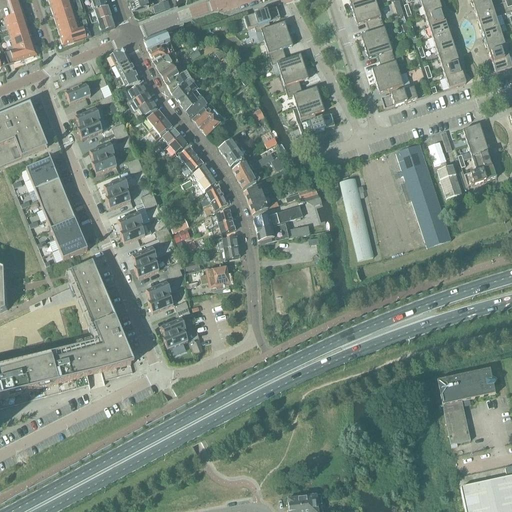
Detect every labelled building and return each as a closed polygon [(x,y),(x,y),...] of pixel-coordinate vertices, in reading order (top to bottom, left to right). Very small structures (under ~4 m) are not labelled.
[(15,0),(6,3),(11,18),(24,14),(19,0),(15,0)] [(65,0),(49,5),(52,16),(72,9),(69,0),(65,0)] [(96,0),(90,2),(93,13),(107,8),(104,0),(96,0)] [(151,0),(143,0),(129,4),(131,14),(148,9),(154,7),(151,0)] [(349,6),(352,15),(376,7),(374,0),(357,0),(359,3),(356,3),(349,6)] [(473,8),(475,13),(492,7),(489,0),(479,0),(471,3),(472,3),(471,4),(472,8),(473,8)] [(158,5),(160,12),(170,9),(168,2),(158,5)] [(421,8),(425,18),(442,12),(438,2),(421,8)] [(365,21),(367,29),(382,24),(376,7),(352,15),(355,24),(362,22),(365,21)] [(475,13),(478,23),(495,18),(492,7),(475,13)] [(93,13),(97,23),(111,19),(107,8),(93,13)] [(52,16),(55,26),(75,19),(72,9),(52,16)] [(243,20),(247,31),(274,22),(272,16),(277,15),(278,15),(276,9),(243,20)] [(425,18),(428,28),(445,23),(443,17),(444,17),(443,13),(442,13),(442,12),(425,18)] [(2,33),(7,31),(27,25),(24,14),(11,18),(4,20),(6,27),(0,29),(2,33)] [(478,23),(481,33),(498,28),(495,18),(478,23)] [(55,26),(59,37),(79,30),(79,29),(75,19),(55,26)] [(111,19),(97,23),(100,34),(114,29),(111,19)] [(260,33),(264,44),(288,36),(285,27),(278,29),(276,30),(275,27),(270,29),(268,24),(280,21),(279,20),(274,22),(247,31),(254,29),(256,35),(260,33)] [(428,28),(431,38),(448,33),(445,23),(428,28)] [(361,40),(364,49),(388,41),(382,24),(367,29),(370,37),(368,38),(368,37),(361,40)] [(5,43),(11,41),(31,35),(27,25),(7,31),(9,37),(4,39),(5,43)] [(79,30),(59,37),(62,45),(63,45),(63,47),(68,45),(68,46),(74,44),(91,39),(87,27),(83,28),(79,29),(79,30)] [(482,33),(485,44),(502,38),(498,28),(481,33),(481,34),(482,33)] [(148,54),(169,45),(169,44),(168,44),(165,37),(166,37),(165,34),(165,33),(143,41),(148,54)] [(431,38),(435,49),(452,43),(448,33),(431,38)] [(7,49),(8,53),(14,51),(14,52),(34,45),(31,35),(11,41),(13,47),(7,49)] [(264,44),(270,61),(284,56),(282,48),(284,48),(291,45),(288,36),(264,44)] [(486,49),(488,54),(505,48),(502,38),(485,44),(484,45),(485,49),(486,49)] [(376,55),(378,63),(393,58),(388,41),(364,49),(367,58),(374,56),(376,55)] [(435,49),(438,59),(455,53),(452,43),(435,49)] [(14,51),(8,53),(4,54),(8,66),(13,65),(33,59),(33,58),(36,56),(35,52),(36,52),(34,45),(14,52),(14,51)] [(148,54),(152,64),(165,58),(165,56),(172,53),(169,45),(148,54)] [(488,54),(491,64),(508,59),(505,48),(488,54)] [(110,58),(115,68),(129,62),(124,53),(125,53),(122,52),(110,58)] [(438,59),(441,69),(458,64),(455,53),(438,59)] [(276,66),(280,77),(304,69),(301,60),(294,62),(292,63),(291,60),(286,62),(284,56),(270,61),(272,67),(276,66)] [(152,64),(159,74),(172,68),(166,58),(165,58),(152,64)] [(372,74),(375,83),(399,76),(393,58),(378,63),(381,71),(379,72),(372,74)] [(508,59),(491,64),(495,75),(511,70),(508,59)] [(115,68),(120,79),(134,73),(129,62),(115,68)] [(441,69),(445,80),(462,74),(458,64),(441,69)] [(159,74),(165,85),(178,78),(172,68),(159,74)] [(280,77),(286,94),(300,89),(298,81),(300,80),(307,78),(304,69),(280,77)] [(134,73),(120,79),(125,90),(139,84),(134,73)] [(462,74),(445,80),(448,90),(465,85),(463,79),(464,79),(463,74),(462,75),(462,74)] [(101,76),(97,77),(95,78),(100,90),(106,88),(101,76)] [(380,100),(381,101),(404,93),(404,92),(399,76),(375,83),(378,93),(385,90),(387,89),(390,97),(380,100)] [(165,85),(172,97),(184,87),(178,78),(165,85)] [(172,97),(178,105),(191,96),(197,91),(191,82),(184,87),(172,97)] [(127,95),(132,104),(146,95),(141,86),(127,95)] [(69,107),(90,98),(85,87),(65,95),(69,107)] [(292,98),(296,109),(320,101),(317,92),(310,94),(310,95),(308,95),(307,93),(302,94),(300,89),(286,94),(288,100),(292,98)] [(404,93),(381,101),(382,106),(384,111),(417,101),(413,89),(404,92),(404,93)] [(132,104),(137,112),(152,103),(146,95),(132,104)] [(191,96),(178,105),(185,114),(188,118),(193,114),(195,116),(207,106),(202,101),(198,104),(191,96)] [(114,103),(111,98),(111,97),(99,102),(102,108),(114,103)] [(298,128),(321,120),(331,117),(330,116),(316,121),(314,114),(316,113),(323,111),(320,101),(296,109),(292,111),(298,128)] [(152,103),(137,112),(142,120),(157,111),(152,103)] [(0,168),(45,150),(47,149),(29,106),(0,117),(0,168)] [(191,122),(199,130),(215,116),(213,113),(211,115),(206,109),(191,122)] [(98,124),(100,123),(95,111),(75,119),(79,130),(97,123),(98,124)] [(146,122),(153,130),(165,121),(158,113),(146,122)] [(215,116),(199,130),(206,139),(220,126),(215,120),(218,118),(215,116)] [(321,120),(298,128),(301,138),(334,128),(332,122),(332,123),(323,126),(321,120)] [(165,121),(153,130),(159,138),(171,129),(165,121)] [(79,130),(77,131),(81,142),(102,134),(98,124),(97,123),(79,130)] [(125,132),(123,126),(111,131),(114,137),(125,132)] [(467,146),(483,141),(484,141),(479,126),(462,132),(467,146)] [(162,141),(168,149),(180,139),(173,131),(162,141)] [(128,138),(126,132),(125,132),(114,137),(116,142),(128,138)] [(440,135),(446,154),(451,152),(445,134),(440,135)] [(180,139),(168,149),(175,157),(187,147),(180,139)] [(467,146),(471,160),(488,154),(483,141),(467,146)] [(218,151),(224,160),(237,151),(231,142),(218,151)] [(442,143),(429,146),(433,166),(446,164),(442,143)] [(111,158),(112,158),(114,157),(109,146),(89,154),(93,164),(93,165),(111,158)] [(399,175),(400,179),(403,178),(427,250),(450,243),(439,208),(419,147),(395,155),(402,174),(399,175)] [(178,159),(184,167),(196,158),(189,150),(178,159)] [(239,163),(240,165),(244,162),(243,160),(237,151),(224,160),(230,169),(239,163)] [(282,170),(275,154),(262,159),(265,165),(272,162),(277,173),(282,170)] [(471,160),(475,173),(476,174),(493,168),(488,154),(471,160)] [(116,169),(112,159),(112,158),(111,158),(93,165),(93,164),(91,165),(96,177),(116,169)] [(196,158),(184,167),(191,175),(203,166),(196,158)] [(140,166),(138,161),(137,160),(126,165),(128,171),(140,166)] [(30,182),(54,172),(50,161),(25,171),(30,182)] [(232,172),(237,182),(251,174),(245,165),(244,162),(240,165),(241,167),(232,172)] [(142,172),(140,167),(140,166),(128,171),(131,177),(142,172)] [(195,181),(199,186),(210,176),(204,168),(193,177),(190,180),(192,183),(195,181)] [(437,173),(446,201),(461,196),(452,168),(437,173)] [(476,174),(475,173),(463,177),(467,188),(496,179),(493,168),(476,174)] [(34,192),(58,182),(54,172),(30,182),(34,192)] [(251,174),(237,182),(242,191),(256,184),(251,174)] [(210,176),(199,186),(204,194),(216,185),(210,176)] [(126,192),(126,193),(128,192),(123,180),(103,189),(107,199),(107,200),(126,192)] [(339,184),(357,263),(373,259),(354,181),(339,184)] [(38,202),(62,192),(58,182),(34,192),(38,202)] [(181,188),(184,193),(193,188),(190,183),(181,188)] [(153,188),(156,194),(155,195),(156,198),(159,205),(165,203),(161,193),(164,192),(161,184),(153,188)] [(305,186),(300,187),(302,194),(306,193),(309,192),(307,185),(305,186)] [(223,198),(218,188),(206,197),(207,201),(200,204),(203,209),(210,206),(223,198)] [(267,211),(258,189),(243,195),(252,217),(267,211)] [(302,194),(298,195),(300,202),(312,199),(311,192),(310,191),(309,192),(306,193),(302,194)] [(42,212),(66,202),(62,192),(38,202),(42,212)] [(130,203),(126,193),(126,192),(107,200),(107,199),(105,200),(110,212),(130,203)] [(154,201),(152,195),(140,200),(143,206),(154,201)] [(223,198),(210,206),(214,215),(227,207),(223,198)] [(157,207),(155,201),(154,201),(143,206),(145,212),(157,207)] [(46,222),(70,212),(66,202),(42,212),(46,222)] [(301,219),(301,215),(299,209),(270,217),(273,227),(301,219)] [(50,232),(74,222),(70,212),(46,222),(50,232)] [(215,218),(218,228),(231,223),(229,212),(215,218)] [(140,227),(140,228),(142,227),(138,215),(117,223),(121,234),(140,227)] [(253,222),(256,233),(271,229),(268,218),(253,222)] [(54,242),(78,232),(74,222),(50,232),(54,242)] [(231,223),(218,228),(213,229),(216,239),(220,237),(234,233),(231,223)] [(169,229),(173,237),(184,232),(180,224),(169,229)] [(304,229),(305,237),(323,233),(321,225),(304,229)] [(271,229),(256,233),(258,244),(273,240),(287,237),(285,226),(271,229)] [(144,238),(140,228),(140,227),(121,234),(119,235),(124,247),(144,238)] [(169,235),(167,230),(167,229),(155,234),(157,240),(169,235)] [(58,252),(82,242),(83,242),(78,232),(54,242),(58,252)] [(173,238),(176,245),(189,238),(186,232),(173,238)] [(171,241),(169,236),(169,235),(157,240),(160,246),(171,241)] [(221,243),(223,253),(237,249),(235,239),(221,243)] [(63,262),(87,252),(83,242),(82,242),(58,252),(63,262)] [(176,246),(180,255),(184,253),(181,244),(176,246)] [(237,249),(223,253),(224,263),(239,260),(237,249)] [(154,262),(156,261),(152,250),(131,258),(135,269),(136,269),(154,262)] [(158,273),(154,263),(154,262),(136,269),(135,269),(133,270),(138,281),(158,273)] [(188,272),(189,274),(190,274),(199,271),(197,263),(184,266),(186,273),(188,272)] [(92,265),(70,273),(76,288),(74,289),(63,293),(44,302),(0,324),(0,409),(89,386),(87,379),(94,377),(100,375),(103,383),(132,375),(130,367),(133,366),(92,265)] [(182,271),(179,265),(167,270),(170,275),(170,276),(179,272),(182,271)] [(200,283),(204,282),(227,277),(225,268),(211,271),(212,276),(199,279),(200,283)] [(179,272),(170,276),(170,275),(168,276),(170,282),(182,278),(179,272)] [(227,277),(204,282),(204,286),(214,284),(215,289),(229,286),(227,277)] [(168,296),(168,297),(171,296),(166,284),(145,293),(150,303),(150,304),(168,296)] [(173,308),(168,297),(168,296),(150,304),(150,303),(147,304),(152,316),(173,308)] [(188,310),(188,309),(185,304),(174,308),(176,314),(187,310),(188,310)] [(190,316),(189,315),(187,310),(176,314),(175,315),(178,321),(190,316)] [(160,330),(164,340),(165,340),(183,333),(185,333),(181,321),(160,329),(160,330)] [(187,344),(183,334),(183,333),(165,340),(164,340),(162,341),(167,352),(187,344)] [(195,343),(191,345),(189,346),(194,358),(197,356),(200,355),(195,343)] [(467,402),(469,401),(495,396),(493,387),(494,387),(496,383),(492,380),(491,380),(489,371),(436,383),(450,447),(470,442),(462,407),(468,406),(467,402)] [(460,490),(464,511),(511,511),(511,467),(504,470),(506,479),(460,490)] [(287,500),(288,510),(317,507),(316,497),(287,500)]
